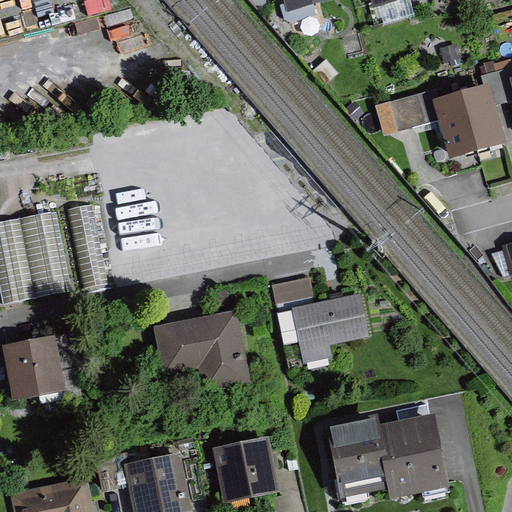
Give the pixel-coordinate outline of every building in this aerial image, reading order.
[(334,0),(284,0),(289,22),(337,11),(334,0)] [(373,0),(377,12),(423,0),(373,0)] [(489,103),(459,110),(474,165),(503,158),(489,103)] [(445,173),(474,165),(459,110),(431,118),(445,173)] [(93,205),(67,211),(83,289),(109,284),(93,205)] [(51,214),(0,223),(0,288),(3,305),(67,293),(51,214)] [(308,284),(271,292),(276,314),(288,312),(300,371),(328,365),(325,351),(361,344),(352,299),(313,307),(308,284)] [(228,322),(149,335),(157,383),(197,377),(200,397),(240,390),(228,322)] [(47,343),(0,350),(0,382),(3,402),(56,393),(47,343)] [(426,420),(318,443),(332,511),(355,511),(442,494),(426,420)] [(262,442),(209,452),(220,507),(273,496),(262,442)] [(186,511),(176,461),(120,472),(127,511),(186,511)] [(85,511),(79,484),(7,499),(9,511),(85,511)]
